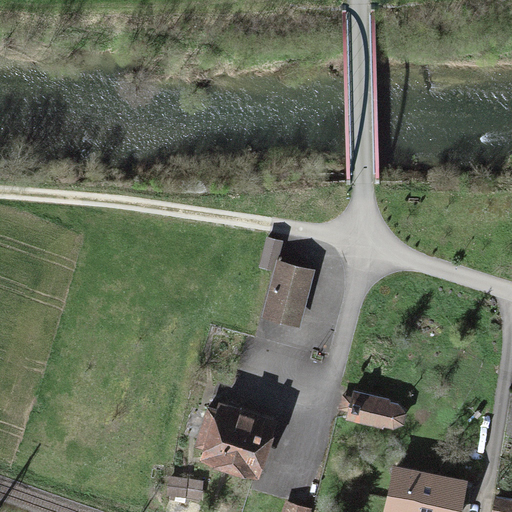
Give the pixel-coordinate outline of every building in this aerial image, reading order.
[(272,261),(260,313),(297,321),(308,269),(272,261)] [(402,407),(353,394),(347,417),(396,429),(403,423),(405,416),(402,407)] [(215,404),(199,458),(255,475),(271,421),(215,404)] [(456,511),(463,479),(396,465),(386,511),(456,511)] [(284,502),(281,511),(305,511),(306,508),(284,502)]
